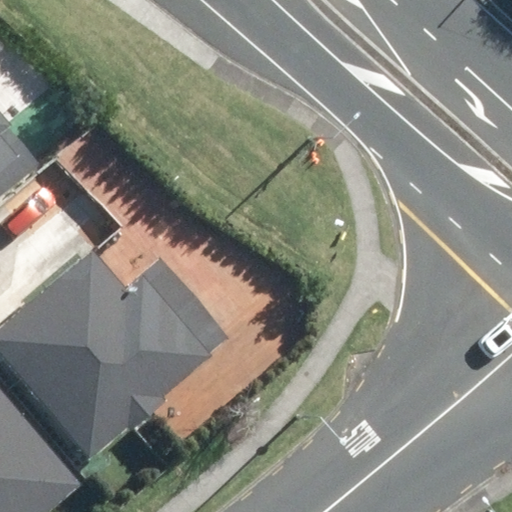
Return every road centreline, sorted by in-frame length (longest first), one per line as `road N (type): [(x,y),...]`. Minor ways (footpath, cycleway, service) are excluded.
road 1 (primary): [(511,245),(257,0)]
road 2 (tertiary): [(310,511),(511,337)]
road 3 (primary): [(421,0),(511,89)]
